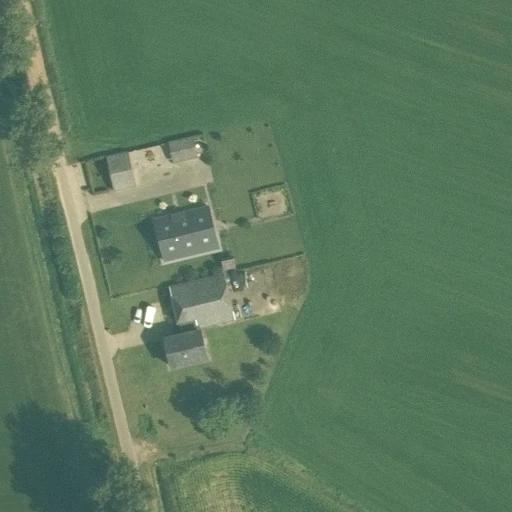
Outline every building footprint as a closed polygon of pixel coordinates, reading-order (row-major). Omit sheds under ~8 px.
[(171,144),(177,162),(201,154),(195,137),(171,144)] [(118,189),(136,185),(129,153),(111,157),(118,189)] [(305,199),(241,212),(252,264),(316,250),(305,199)] [(164,262),(218,249),(208,205),(154,219),(164,262)] [(234,269),(232,259),(221,261),(223,271),(234,269)] [(183,335),(164,339),(171,367),(207,358),(200,331),(199,331),(198,328),(234,319),(224,274),(185,283),(170,287),(178,323),(180,323),(183,335)]
